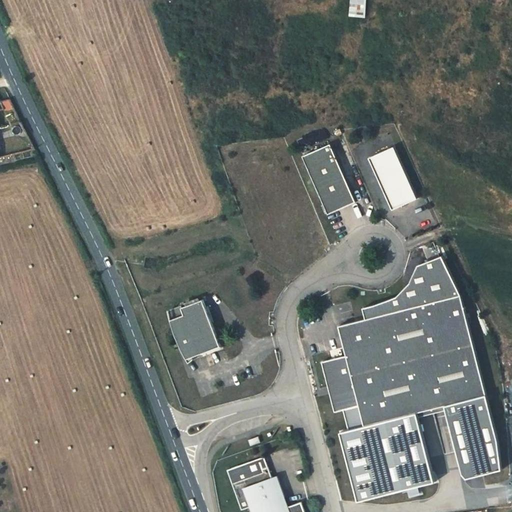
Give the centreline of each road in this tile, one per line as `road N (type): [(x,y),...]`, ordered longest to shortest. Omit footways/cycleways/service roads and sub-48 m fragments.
road 1 (primary): [(0,47),(103,256),(171,439)]
road 2 (residential): [(375,256),(291,331),(304,391)]
road 3 (residential): [(171,439),(304,391)]
road 4 (residential): [(304,391),(341,511)]
